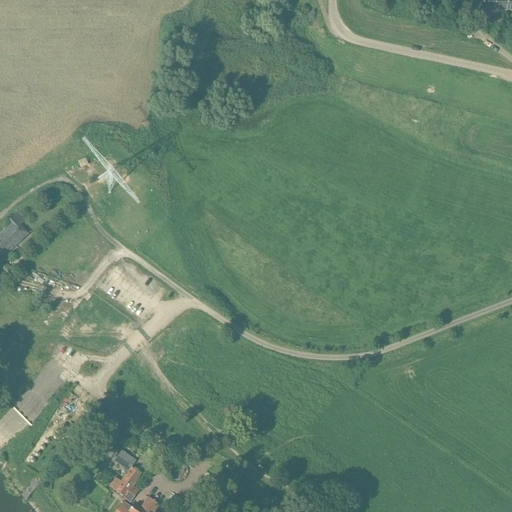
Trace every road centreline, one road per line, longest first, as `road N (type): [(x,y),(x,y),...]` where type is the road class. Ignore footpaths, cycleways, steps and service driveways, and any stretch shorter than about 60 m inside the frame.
road 1 (unclassified): [(511,302),(392,348),(335,358),(289,355),(119,247),(61,181),(0,216)]
road 2 (unclassified): [(511,75),(356,41),(335,23),(332,0)]
road 3 (track): [(119,247),(78,295),(21,283)]
